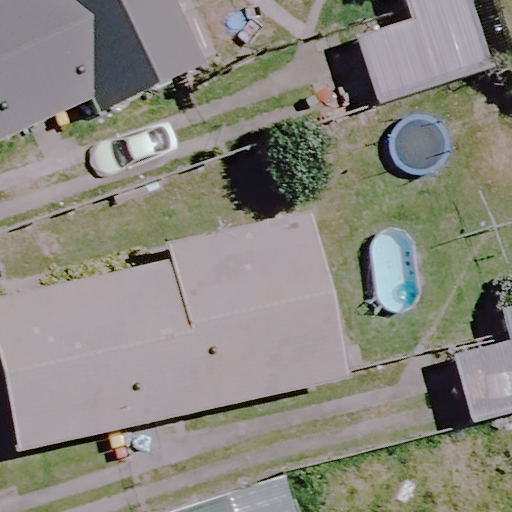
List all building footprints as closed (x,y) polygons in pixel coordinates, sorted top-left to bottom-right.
[(0,0),(0,149),(212,71),(185,0),(0,0)] [(297,135),(374,115),(361,63),(284,82),(297,135)] [(331,388),(294,233),(0,302),(0,435),(7,464),(331,388)] [(511,421),(511,336),(440,357),(464,436),(511,421)] [(286,511),(276,481),(182,511),(286,511)]
